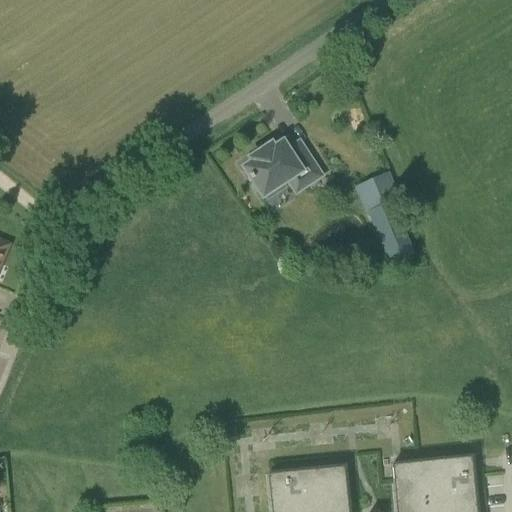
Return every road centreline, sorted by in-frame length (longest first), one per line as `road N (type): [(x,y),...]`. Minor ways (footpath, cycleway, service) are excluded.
road 1 (unclassified): [(58,235),(98,196),(384,0)]
road 2 (residential): [(0,358),(58,235)]
